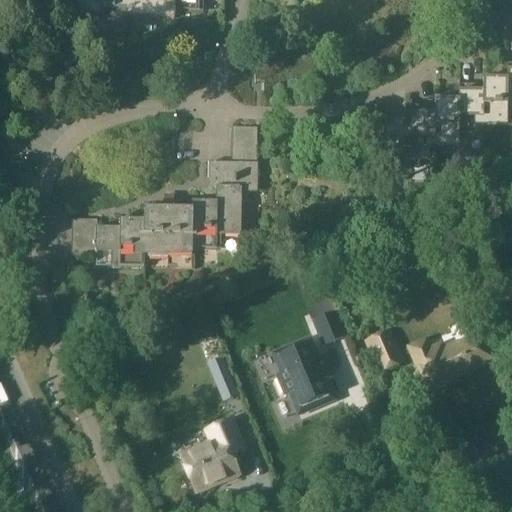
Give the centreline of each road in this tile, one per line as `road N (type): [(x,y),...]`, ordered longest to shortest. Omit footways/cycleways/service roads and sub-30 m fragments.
road 1 (residential): [(124,511),(40,299),(37,228),(54,158),(84,129),(114,118),(221,109)]
road 2 (residential): [(511,26),(441,71),(328,105),(221,109)]
road 3 (residential): [(359,511),(492,457)]
